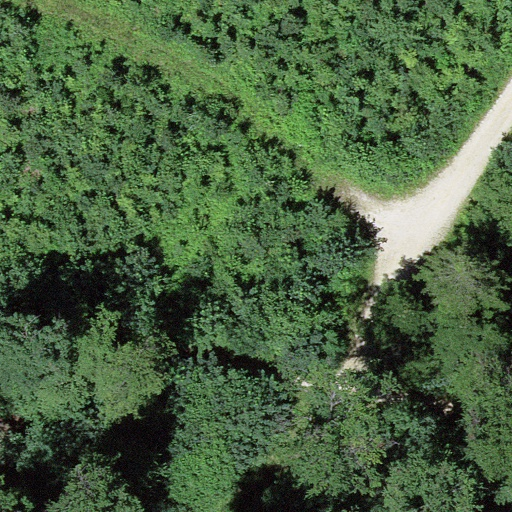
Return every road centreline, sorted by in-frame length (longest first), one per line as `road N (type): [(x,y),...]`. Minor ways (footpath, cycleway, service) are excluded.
road 1 (track): [(511,105),(323,384)]
road 2 (track): [(323,384),(296,432),(226,511)]
